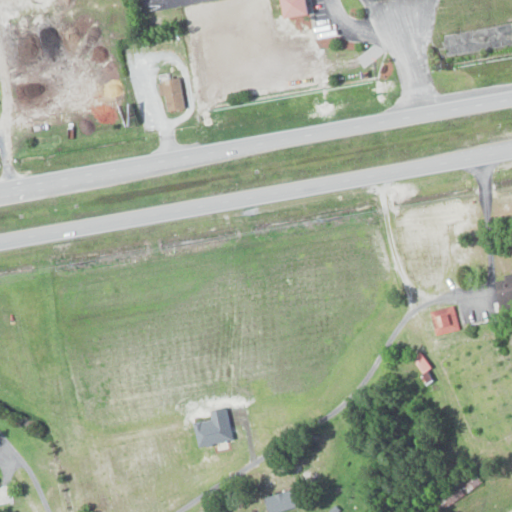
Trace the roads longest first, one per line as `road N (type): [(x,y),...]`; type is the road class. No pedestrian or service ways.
road 1 (trunk): [(511,94),(0,190)]
road 2 (trunk): [(0,234),(511,148)]
